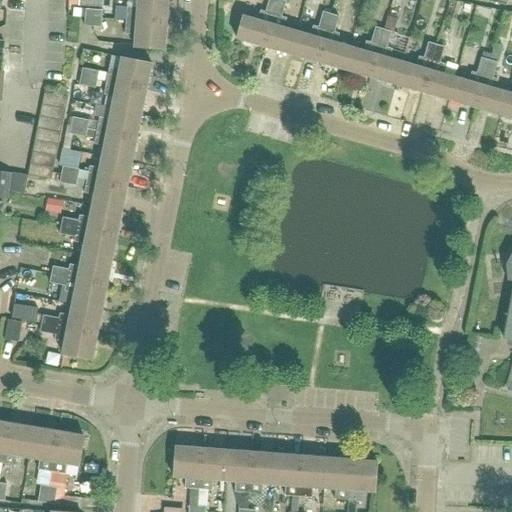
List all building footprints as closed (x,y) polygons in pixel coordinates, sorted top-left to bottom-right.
[(127,7),(126,22),(167,25),(169,0),(138,0),(137,8),(127,7)] [(264,47),(277,0),(270,0),(266,13),(261,12),(259,21),(243,17),(237,39),(264,47)] [(280,0),(277,0),(264,47),(291,55),(297,32),(285,29),(288,19),(283,18),(287,2),(280,0)] [(86,10),(86,18),(102,19),(103,11),(86,10)] [(311,36),(297,32),(291,55),(317,62),(331,15),(323,13),(319,28),(314,27),(311,36)] [(331,15),(317,62),(344,70),(350,47),(337,43),(340,34),(335,33),(340,17),(331,15)] [(102,19),(86,18),(85,27),(102,28),(102,19)] [(167,25),(126,22),(125,35),(135,36),(134,48),(166,51),(167,25)] [(350,47),(344,70),(370,78),(384,30),(376,28),(371,43),(366,42),(364,51),(350,47)] [(384,30),(370,78),(397,85),(403,63),(390,59),(393,50),(388,48),(392,32),(384,30)] [(403,63),(397,85),(424,93),(437,45),(429,43),(425,58),(419,57),(417,67),(403,63)] [(437,45),(424,93),(450,101),(457,78),(443,74),(446,65),(441,63),(445,48),(437,45)] [(106,81),(146,89),(152,64),(122,58),(119,70),(109,68),(106,81)] [(457,78),(450,101),(477,109),(491,61),(481,58),(477,73),(472,72),(469,82),(457,78)] [(503,116),(510,93),(496,89),(499,80),(493,78),(498,63),(491,61),(477,109),(503,116)] [(81,77),(98,80),(100,72),(83,68),(81,77)] [(98,80),(81,77),(79,85),(96,89),(98,80)] [(146,89),(106,81),(104,96),(114,98),(112,108),(142,114),(146,89)] [(44,93),(42,105),(66,110),(68,98),(44,93)] [(511,93),(510,93),(503,116),(511,118),(511,93)] [(66,110),(42,105),(40,117),(63,122),(66,110)] [(142,114),(112,108),(109,119),(100,117),(97,131),(137,139),(142,114)] [(40,117),(37,129),(61,133),(63,122),(40,117)] [(71,126),(88,129),(90,121),(73,118),(71,126)] [(88,129),(71,126),(69,134),(87,138),(88,129)] [(61,133),(37,129),(35,140),(59,145),(61,133)] [(137,139),(97,131),(94,145),(104,147),(102,157),(132,164),(137,139)] [(35,140),(33,152),(56,157),(59,145),(35,140)] [(33,152),(30,164),(54,169),(56,157),(33,152)] [(87,180),(127,188),(132,164),(102,157),(99,168),(90,166),(87,180)] [(54,169),(30,164),(28,176),(52,180),(54,169)] [(61,175),(78,178),(80,170),(63,167),(61,175)] [(0,171),(0,198),(8,200),(11,173),(0,171)] [(78,178),(61,175),(60,183),(77,187),(78,178)] [(94,195),(92,207),(122,213),(127,188),(87,180),(85,194),(94,195)] [(61,226),(117,238),(122,213),(92,207),(89,217),(80,215),(78,221),(63,218),(61,226)] [(82,256),(112,262),(117,238),(61,226),(59,235),(75,238),(74,243),(84,245),(82,256)] [(51,276),(107,287),(112,262),(82,256),(80,267),(70,265),(69,270),(53,267),(51,276)] [(107,287),(51,276),(50,283),(65,287),(64,292),(74,294),(72,305),(102,312),(107,287)] [(38,308),(14,304),(12,318),(35,322),(38,308)] [(102,312),(72,305),(70,316),(60,314),(59,319),(43,316),(41,325),(97,336),(102,312)] [(23,323),(8,320),(4,340),(19,343),(23,323)] [(97,336),(41,325),(40,333),(55,336),(54,341),(64,343),(62,355),(92,361),(97,336)] [(0,463),(2,464),(9,423),(0,421),(0,463)] [(17,457),(29,459),(34,428),(9,423),(2,464),(16,467),(17,457)] [(38,470),(52,473),(59,432),(34,428),(29,459),(39,460),(38,470)] [(84,436),(59,432),(52,473),(66,475),(67,465),(79,467),(84,436)] [(198,490),(201,449),(176,447),(173,478),(185,479),(184,489),(190,489),(188,511),(197,511),(198,506),(199,490),(198,490)] [(224,482),(226,451),(201,449),(198,490),(199,490),(212,491),(213,481),(224,482)] [(226,451),(224,482),(235,482),(234,493),(249,494),(252,452),(226,451)] [(274,485),(277,454),(252,452),(249,494),(262,495),(263,484),(274,485)] [(299,497),(302,456),(277,454),(274,485),(285,486),(284,496),(299,497)] [(325,489),(327,458),(302,456),(299,497),(312,498),(313,488),(325,489)] [(349,501),(352,460),(327,458),(325,489),(335,490),(334,500),(348,501),(349,501)] [(349,501),(348,501),(346,511),(356,511),(357,501),(362,502),(363,492),(375,493),(378,462),(352,460),(349,501)] [(8,485),(0,483),(0,500),(5,501),(8,485)] [(46,504),(49,487),(41,485),(38,502),(46,504)] [(58,488),(49,487),(46,504),(55,505),(56,496),(58,488)] [(82,498),(62,497),(61,507),(82,509),(82,498)]
